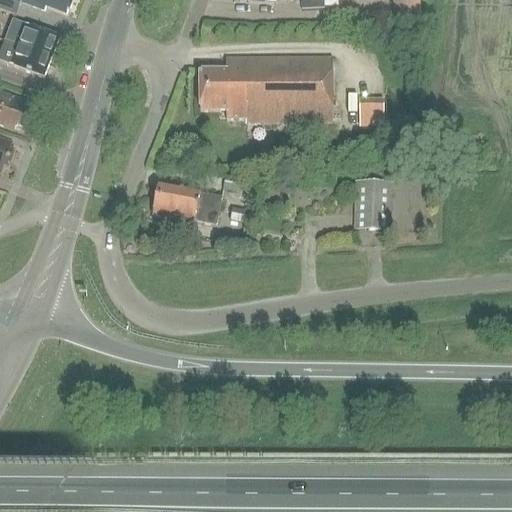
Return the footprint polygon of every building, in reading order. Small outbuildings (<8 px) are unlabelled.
[(0,0),(0,10),(16,17),(16,16),(0,9),(0,0),(20,0),(19,4),(45,14),(46,10),(68,18),(74,0),(0,0)] [(263,0),(280,1),(280,0),(301,2),(301,12),(324,11),(323,0),(263,0)] [(419,0),(394,0),(395,23),(420,22),(419,0)] [(15,46),(52,60),(59,40),(13,22),(5,43),(15,46)] [(15,46),(12,53),(0,49),(0,63),(44,80),(52,60),(15,46)] [(333,126),(332,60),(226,61),(226,74),(200,74),(200,114),(226,114),(226,122),(246,122),(246,126),(333,126)] [(17,128),(24,130),(31,113),(25,110),(27,104),(0,94),(0,127),(16,133),(17,128)] [(364,128),(389,126),(387,97),(362,99),(364,128)] [(0,174),(1,175),(4,168),(9,170),(15,154),(10,152),(12,145),(0,140),(0,174)] [(224,192),(248,197),(251,182),(226,178),(224,192)] [(356,184),(353,233),(390,234),(392,185),(356,184)] [(201,196),(201,194),(160,187),(154,218),(195,226),(195,225),(217,229),(222,200),(201,196)] [(232,210),(231,222),(245,224),(247,212),(232,210)]
